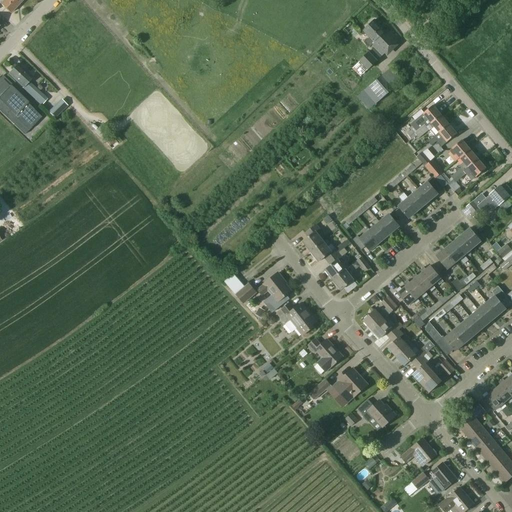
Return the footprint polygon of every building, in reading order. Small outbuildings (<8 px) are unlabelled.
[(20,4),(15,0),(4,0),(0,4),(11,14),(20,4)] [(385,54),(397,42),(399,39),(389,28),(386,31),(375,20),(363,31),(369,38),(365,42),(370,47),(371,46),(373,48),(359,62),(368,71),(378,61),(385,54)] [(18,64),(8,74),(23,87),(22,88),(42,106),(48,99),(28,82),(32,77),(18,64)] [(390,69),(357,97),(368,110),(402,83),(390,69)] [(0,78),(0,111),(11,122),(25,135),(29,131),(42,117),(28,104),(29,103),(10,85),(11,84),(2,76),(0,78)] [(67,106),(63,101),(50,113),(55,118),(67,106)] [(423,114),(412,123),(417,130),(420,128),(424,124),(426,127),(431,123),(441,115),(433,105),(423,114)] [(441,115),(431,123),(434,127),(439,133),(449,124),(441,115)] [(108,130),(102,124),(97,130),(104,135),(108,130)] [(429,130),(426,127),(424,124),(420,128),(422,131),(421,132),(424,135),(429,130)] [(439,133),(429,142),(432,145),(436,142),(441,148),(447,142),(457,134),(449,124),(439,133)] [(422,131),(420,128),(417,130),(414,133),(412,130),(407,134),(412,140),(417,136),(419,139),(424,135),(421,132),(422,131)] [(462,140),(452,148),(449,151),(453,157),(457,154),(460,158),(470,150),(462,140)] [(463,171),(478,159),(470,150),(460,158),(464,162),(459,166),(461,169),(463,171)] [(417,157),(419,160),(422,164),(424,166),(430,161),(423,152),(417,157)] [(425,167),(435,179),(443,172),(433,159),(425,167)] [(466,174),(470,170),(471,171),(476,177),(486,169),(478,159),(463,171),(466,174)] [(404,173),(407,177),(422,164),(419,160),(404,173)] [(460,179),(466,174),(463,171),(461,169),(456,172),(459,175),(458,176),(460,179)] [(459,175),(456,172),(451,177),(454,180),(456,183),(460,179),(458,176),(459,175)] [(394,181),(397,185),(407,177),(404,173),(394,181)] [(443,188),(447,185),(448,184),(447,182),(440,174),(435,179),(443,188)] [(384,189),(387,193),(397,185),(394,181),(384,189)] [(418,190),(428,202),(438,194),(428,181),(418,190)] [(486,198),(477,206),(481,210),(488,205),(493,210),(498,205),(498,206),(510,196),(500,185),(489,195),(489,196),(486,198)] [(408,198),(419,211),(428,202),(418,190),(408,198)] [(398,206),(409,219),(419,211),(408,198),(404,193),(399,198),(403,202),(398,206)] [(378,201),(374,197),(365,205),(368,209),(378,201)] [(481,211),(481,210),(473,201),(462,211),(465,215),(467,217),(477,229),(481,226),(473,217),(481,211)] [(355,213),(359,217),(368,209),(365,205),(355,213)] [(345,222),(349,226),(359,217),(355,213),(345,222)] [(379,222),(390,235),(400,226),(389,214),(379,222)] [(329,215),(323,220),(327,225),(332,220),(329,215)] [(369,230),(380,243),(390,235),(379,222),(369,230)] [(305,233),(308,238),(303,241),(311,252),(324,242),(316,232),(320,229),(316,224),(305,233)] [(461,235),(473,249),(481,241),(470,228),(461,235)] [(362,250),(366,247),(370,251),(380,243),(369,230),(359,239),(357,236),(353,240),(362,250)] [(473,249),(461,235),(453,242),(464,256),(473,249)] [(324,258),(327,262),(339,253),(335,248),(331,251),(324,242),(311,252),(310,254),(313,258),(315,257),(319,262),(324,258)] [(469,261),(464,256),(453,242),(445,250),(456,263),(460,260),(464,265),(469,261)] [(506,244),(497,252),(504,260),(511,253),(511,251),(506,244)] [(456,263),(445,250),(436,257),(447,270),(456,263)] [(330,266),(325,270),(333,279),(345,269),(338,260),(342,257),(341,256),(339,253),(327,262),(330,265),(330,266)] [(504,271),(511,264),(511,253),(504,260),(505,261),(499,266),(504,271)] [(371,268),(362,257),(356,261),(365,272),(371,268)] [(433,285),(437,282),(439,285),(444,281),(430,266),(426,269),(424,267),(420,270),(422,273),(433,286),(433,285)] [(345,269),(333,279),(334,280),(333,282),(336,286),(337,285),(341,290),(354,280),(345,269)] [(279,273),(257,290),(262,296),(269,291),(272,295),(264,302),(272,313),(289,299),(286,295),(292,291),(287,284),(279,273)] [(425,292),(429,289),(431,292),(436,288),(433,285),(433,286),(422,273),(418,276),(416,274),(412,277),(414,280),(414,279),(425,292)] [(461,283),(457,278),(451,283),(459,292),(471,281),(468,277),(461,283)] [(428,295),(425,292),(414,279),(414,280),(410,283),(408,280),(404,284),(406,286),(417,299),(421,295),(424,299),(428,295)] [(235,295),(243,304),(257,293),(249,283),(235,295)] [(409,306),(413,302),(416,305),(419,302),(417,299),(406,286),(402,289),(400,287),(396,290),(398,293),(409,306)] [(495,296),(495,295),(506,308),(511,303),(507,297),(498,286),(491,292),(495,296)] [(453,290),(443,298),(446,302),(456,294),(453,290)] [(495,295),(495,296),(486,303),(498,316),(506,309),(506,308),(495,295)] [(381,303),(386,308),(379,314),(375,310),(363,321),(372,330),(387,316),(398,307),(388,296),(381,303)] [(435,304),(438,308),(446,302),(443,298),(435,304)] [(459,303),(455,299),(447,306),(450,310),(459,303)] [(317,321),(302,303),(295,309),(290,302),(276,313),(292,332),(296,329),(302,336),(313,327),(312,325),(317,321)] [(478,310),(489,323),(498,316),(486,303),(478,310)] [(431,308),(427,311),(430,315),(438,308),(435,304),(431,308)] [(450,310),(447,306),(438,313),(442,317),(450,310)] [(470,317),(481,330),(489,323),(478,310),(470,317)] [(427,311),(419,318),(418,316),(412,320),(419,329),(425,324),(422,321),(430,315),(427,311)] [(442,317),(438,313),(433,318),(437,322),(442,317)] [(387,316),(372,330),(380,339),(385,334),(389,338),(399,329),(399,330),(403,326),(398,320),(394,324),(391,321),(387,316)] [(461,324),(473,337),(481,330),(470,317),(461,324)] [(442,338),(429,322),(425,330),(436,343),(442,338)] [(453,331),(464,344),(473,337),(461,324),(453,331)] [(404,341),(400,338),(404,334),(399,330),(399,329),(389,338),(393,343),(388,348),(396,357),(411,343),(407,338),(404,341)] [(464,344),(453,331),(444,338),(456,352),(464,344)] [(326,373),(331,367),(343,357),(327,340),(321,344),(316,338),(307,346),(315,355),(318,353),(323,358),(317,363),(326,373)] [(411,343),(396,357),(404,366),(410,361),(414,365),(424,356),(424,357),(428,353),(423,348),(419,351),(416,347),(411,343)] [(413,375),(421,384),(436,370),(436,369),(424,357),(424,356),(414,365),(418,370),(413,375)] [(447,375),(455,369),(453,368),(446,360),(439,366),(444,371),(447,375)] [(269,381),(280,374),(273,363),(262,371),(269,381)] [(437,378),(444,371),(439,366),(436,369),(436,370),(421,384),(429,393),(441,382),(437,378)] [(348,403),(367,386),(361,380),(363,378),(353,368),(333,387),(348,403)] [(511,381),(509,377),(509,378),(505,381),(503,379),(498,382),(501,384),(511,397),(511,396),(511,381)] [(326,380),(310,393),(314,399),(331,386),(326,380)] [(504,404),(504,403),(508,400),(511,403),(511,401),(511,397),(501,384),(497,388),(495,385),(490,389),(493,391),(504,404)] [(495,411),(500,407),(502,410),(507,406),(504,403),(504,404),(493,391),(489,394),(487,392),(483,395),(495,411)] [(368,422),(373,418),(382,428),(396,415),(387,404),(385,406),(380,400),(374,406),(368,400),(357,410),(363,416),(362,416),(368,422)] [(345,419),(351,426),(358,421),(352,413),(345,419)] [(468,438),(482,426),(473,415),(459,427),(468,438)] [(477,449),(491,438),(482,426),(468,438),(477,449)] [(406,463),(414,457),(422,467),(426,464),(437,455),(423,438),(401,457),(406,463)] [(487,460),(501,449),(491,438),(477,449),(487,460)] [(496,471),(510,460),(501,449),(487,460),(496,471)] [(373,458),(365,465),(368,470),(377,462),(373,458)] [(511,462),(510,460),(496,471),(505,483),(511,477),(511,462)] [(446,488),(457,479),(443,463),(426,476),(423,472),(411,482),(418,490),(429,481),(439,494),(446,489),(446,488)] [(460,487),(446,499),(445,498),(437,504),(444,511),(448,511),(454,508),(456,511),(464,511),(474,504),(460,487)] [(381,508),(384,511),(386,511),(390,508),(391,505),(388,502),(381,508)]
